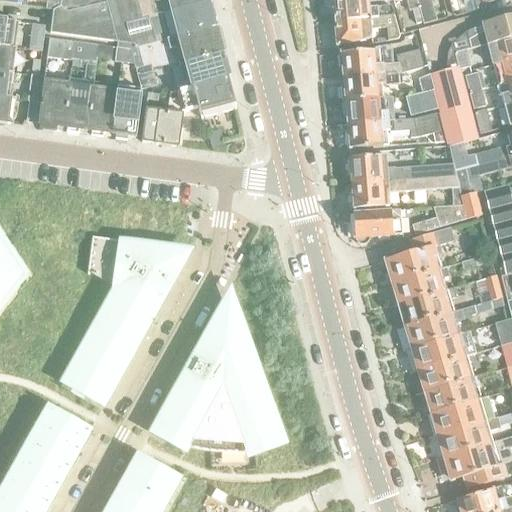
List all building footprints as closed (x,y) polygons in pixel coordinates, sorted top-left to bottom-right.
[(58,7),(59,0),(46,0),(45,10),(52,11),(58,7)] [(59,0),(58,7),(52,11),(49,33),(116,42),(115,48),(129,50),(133,49),(159,42),(167,40),(161,16),(205,4),(205,3),(207,3),(207,2),(205,2),(203,0),(59,0)] [(349,0),(332,2),(334,23),(391,17),(389,6),(367,7),(366,0),(349,0)] [(405,0),(408,11),(412,10),(415,24),(422,22),(416,0),(405,0)] [(429,0),(416,0),(422,22),(423,25),(436,21),(429,0)] [(476,11),(476,9),(473,0),(463,0),(464,2),(470,0),(471,0),(475,11),(476,11)] [(473,0),(476,9),(486,7),(484,0),(473,0)] [(511,0),(498,0),(501,9),(511,6),(511,0)] [(167,40),(211,28),(205,4),(161,16),(167,40)] [(511,16),(483,24),(485,33),(478,34),(468,40),(470,49),(488,45),(488,46),(511,39),(511,16)] [(396,37),(391,17),(334,23),(336,46),(372,39),(371,31),(387,29),(388,41),(395,40),(396,37)] [(0,46),(9,48),(13,24),(19,25),(20,23),(0,20),(0,46)] [(28,50),(33,51),(40,52),(43,27),(31,25),(28,50)] [(166,65),(177,64),(220,53),(213,28),(214,28),(214,27),(211,28),(167,40),(159,42),(133,49),(129,50),(115,48),(113,62),(132,65),(140,90),(156,86),(151,68),(154,67),(166,65)] [(72,60),(74,43),(49,39),(46,58),(70,61),(71,60),(72,60)] [(511,39),(488,46),(493,65),(511,60),(511,39)] [(74,43),(72,60),(89,62),(91,62),(93,46),(74,43)] [(9,48),(0,46),(0,72),(7,74),(10,48),(9,48)] [(98,46),(97,58),(110,60),(112,48),(98,46)] [(342,71),(342,78),(399,73),(423,67),(418,50),(395,55),(395,57),(396,64),(379,65),(378,51),(337,54),(338,72),(342,71)] [(458,53),(454,54),(458,70),(468,68),(469,68),(465,51),(458,53)] [(190,88),(227,78),(220,54),(221,53),(220,52),(220,53),(177,64),(180,74),(187,74),(190,88)] [(456,69),(429,75),(433,89),(443,126),(471,118),(458,70),(454,54),(453,54),(456,69)] [(31,60),(29,77),(44,78),(44,77),(36,76),(38,61),(31,60)] [(511,60),(493,65),(498,85),(511,81),(511,60)] [(44,80),(41,104),(38,124),(42,124),(41,130),(53,131),(54,126),(63,127),(70,80),(72,65),(64,64),(61,82),(44,80)] [(94,81),(96,66),(88,65),(84,65),(82,80),(94,81)] [(400,74),(423,67),(399,73),(342,78),(343,85),(340,85),(341,102),(382,99),(381,88),(381,86),(401,84),(400,74)] [(480,72),(469,75),(464,76),(469,93),(481,90),(484,89),(483,83),(480,72)] [(433,89),(429,75),(417,80),(420,93),(433,89)] [(26,102),(27,102),(41,104),(44,80),(44,78),(29,77),(26,102)] [(169,93),(167,112),(182,114),(182,112),(197,108),(200,117),(201,116),(199,112),(232,103),(233,107),(234,107),(227,79),(227,78),(190,88),(169,93)] [(70,80),(63,127),(66,128),(66,133),(78,135),(78,129),(87,130),(93,83),(70,80)] [(511,81),(498,85),(504,106),(511,104),(511,81)] [(117,87),(93,83),(87,130),(91,131),(90,136),(102,138),(102,133),(111,134),(117,87)] [(117,87),(111,134),(115,134),(114,139),(126,141),(127,136),(134,137),(135,137),(141,93),(138,93),(138,90),(117,87)] [(481,90),(469,93),(473,109),(486,106),(482,92),(481,90)] [(182,114),(167,112),(156,111),(158,96),(147,94),(145,109),(141,143),(178,148),(182,114)] [(383,113),(382,99),(341,102),(343,119),(346,119),(347,126),(417,120),(435,115),(430,97),(407,103),(409,110),(395,112),(395,121),(387,122),(386,113),(383,113)] [(3,99),(0,98),(0,124),(12,126),(12,125),(6,124),(9,103),(3,102),(3,99)] [(38,124),(41,104),(27,102),(25,122),(38,124)] [(479,135),(492,131),(488,114),(491,113),(490,110),(474,114),(479,135)] [(344,132),(346,150),(386,146),(385,133),(409,131),(410,138),(417,138),(432,134),(435,143),(442,142),(435,115),(417,120),(347,126),(347,132),(344,132)] [(476,139),(471,118),(443,126),(448,147),(476,139)] [(511,129),(504,132),(507,146),(452,161),(452,165),(455,172),(511,157),(511,129)] [(351,185),(456,177),(455,172),(452,165),(410,167),(395,168),(395,171),(386,171),(385,156),(349,159),(351,185)] [(511,157),(455,172),(456,177),(461,197),(470,194),(466,180),(508,168),(509,172),(511,171),(511,157)] [(464,207),(461,197),(456,177),(351,185),(353,210),(389,207),(388,193),(451,189),(453,208),(464,207)] [(478,177),(467,180),(471,194),(474,193),(482,191),(478,177)] [(505,276),(510,275),(511,274),(511,207),(507,187),(483,193),(505,276)] [(471,194),(470,194),(461,197),(464,207),(467,220),(480,216),(474,193),(471,194)] [(449,208),(432,209),(434,218),(411,226),(413,236),(467,220),(464,207),(453,208),(449,208)] [(351,214),(353,239),(354,240),(355,242),(357,244),(360,244),(362,244),(364,243),(366,242),(367,241),(368,239),(368,238),(394,238),(393,235),(400,234),(399,211),(351,214)] [(437,270),(433,258),(436,257),(434,248),(453,242),(449,229),(406,241),(411,254),(385,261),(392,284),(411,278),(413,275),(417,274),(420,275),(437,270)] [(62,382),(61,383),(103,406),(181,267),(182,265),(182,264),(182,262),(182,260),(182,258),(182,256),(181,254),(180,253),(178,251),(177,250),(175,249),(174,249),(172,249),(91,238),(87,276),(88,276),(90,262),(126,282),(68,385),(62,382)] [(2,239),(0,240),(0,302),(22,276),(6,251),(9,249),(2,239)] [(482,263),(491,260),(490,255),(462,263),(464,270),(482,264),(482,263)] [(392,284),(398,306),(417,300),(419,297),(423,296),(427,297),(446,291),(443,279),(447,278),(444,268),(437,270),(420,275),(417,274),(413,275),(411,278),(392,284)] [(500,278),(506,302),(511,299),(511,281),(510,275),(505,276),(500,278)] [(488,302),(500,300),(494,277),(483,280),(488,302)] [(398,306),(405,327),(424,322),(426,319),(430,318),(433,319),(449,314),(446,301),(457,298),(454,289),(446,291),(427,297),(423,296),(419,297),(417,300),(398,306)] [(405,327),(411,349),(430,343),(432,341),(436,339),(440,341),(456,336),(452,323),(462,320),(461,318),(501,307),(500,300),(488,302),(484,304),(449,314),(433,319),(430,318),(426,319),(424,322),(405,327)] [(217,313),(150,433),(156,436),(161,439),(167,441),(173,443),(183,447),(193,450),(199,451),(206,452),(218,453),(227,454),(232,454),(237,454),(248,453),(253,452),(259,451),(272,448),(278,446),(284,444),(238,316),(238,314),(236,313),(235,311),(234,310),(232,309),(230,308),(228,308),(226,308),(225,308),(223,309),(221,310),(220,310),(219,312),(217,313)] [(511,320),(494,325),(500,346),(511,343),(511,342),(511,324),(511,322),(511,320)] [(411,349),(418,371),(437,365),(439,362),(443,361),(446,362),(462,357),(456,336),(440,341),(436,339),(432,341),(430,343),(411,349)] [(505,368),(511,366),(511,342),(511,343),(500,346),(499,346),(505,368)] [(464,361),(462,357),(446,362),(443,361),(439,362),(437,365),(418,371),(424,393),(443,387),(445,384),(449,383),(453,384),(471,379),(473,378),(468,360),(464,361)] [(424,393),(431,414),(450,409),(452,406),(456,405),(459,406),(477,401),(471,379),(453,384),(449,383),(445,384),(443,387),(424,393)] [(493,396),(477,401),(459,406),(456,405),(452,406),(450,409),(431,414),(437,436),(456,430),(458,428),(462,427),(466,428),(484,422),(480,409),(487,407),(486,405),(495,403),(493,396)] [(89,432),(48,409),(38,427),(79,450),(89,432)] [(511,422),(511,413),(485,422),(484,422),(466,428),(462,427),(458,428),(456,430),(437,436),(444,458),(463,452),(465,449),(469,448),(472,449),(494,442),(491,432),(499,430),(498,427),(511,422)] [(69,468),(79,450),(38,427),(28,445),(69,468)] [(511,447),(511,437),(494,442),(472,449),(469,448),(465,449),(463,452),(444,458),(450,480),(477,472),(481,484),(506,476),(503,463),(498,465),(494,453),(511,447)] [(28,445),(18,463),(59,486),(69,468),(28,445)] [(106,511),(160,511),(178,480),(179,480),(156,467),(150,464),(137,457),(106,511)] [(49,503),(59,486),(18,463),(8,480),(49,503)] [(0,499),(22,511),(44,511),(49,503),(8,480),(0,494),(0,499)] [(456,500),(459,511),(498,511),(511,508),(509,497),(503,499),(500,488),(456,500)] [(22,511),(0,499),(0,511),(22,511)]
